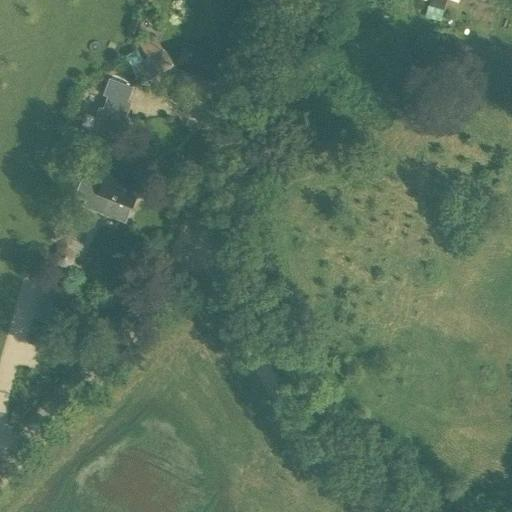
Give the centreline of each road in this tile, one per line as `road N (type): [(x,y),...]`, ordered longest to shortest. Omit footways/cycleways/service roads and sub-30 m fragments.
road 1 (unclassified): [(0,469),(130,334),(198,232),(269,0)]
road 2 (track): [(188,247),(223,287),(293,424),(378,511)]
